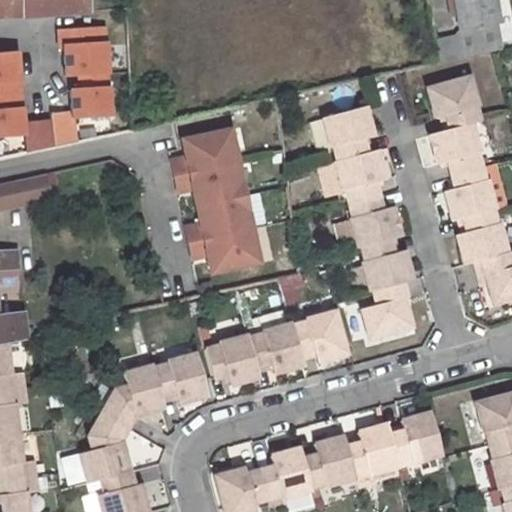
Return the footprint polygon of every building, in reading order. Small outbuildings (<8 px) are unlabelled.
[(0,0),(0,18),(9,18),(8,0),(11,0),(0,0)] [(11,0),(8,0),(9,18),(88,13),(86,0),(11,0)] [(451,0),(457,29),(496,21),(491,0),(451,0)] [(496,21),(457,29),(458,36),(434,41),(438,64),(501,51),(496,21)] [(62,47),(63,75),(78,74),(106,73),(103,29),(57,31),(58,47),(62,47)] [(0,53),(0,94),(19,93),(15,53),(0,53)] [(106,73),(78,74),(78,89),(69,90),(71,117),(108,115),(106,73)] [(469,125),(476,123),(472,108),(474,108),(466,79),(425,90),(433,119),(443,116),(447,131),(469,125)] [(0,94),(0,135),(22,134),(19,93),(0,94)] [(361,107),(320,119),(328,148),(330,147),(335,161),(363,153),(359,139),(370,136),(361,107)] [(447,131),(427,136),(435,165),(445,162),(449,176),(479,168),(475,154),(477,154),(469,125),(447,131)] [(168,161),(172,177),(234,163),(227,129),(179,140),(183,158),(168,161)] [(25,141),(0,141),(0,151),(25,151),(25,141)] [(335,161),(332,162),(340,191),(343,191),(347,204),(375,196),(371,183),(382,180),(374,150),(363,153),(335,161)] [(190,189),(194,207),(242,196),(234,163),(172,177),(175,192),(190,189)] [(450,222),(461,219),(491,211),(493,210),(485,181),(482,182),(479,168),(449,176),(453,190),(442,193),(450,222)] [(43,173),(49,198),(57,196),(51,172),(43,173)] [(43,173),(17,179),(22,204),(49,198),(43,173)] [(17,179),(0,182),(0,208),(22,204),(17,179)] [(183,228),(187,243),(249,229),(242,196),(194,207),(198,224),(183,228)] [(375,196),(347,204),(350,218),(348,219),(356,248),(359,247),(387,239),(398,236),(389,207),(379,210),(375,196)] [(491,211),(461,219),(465,234),(455,236),(463,265),(479,261),(505,254),(497,224),(494,225),(491,211)] [(294,252),(307,252),(308,218),(295,217),(294,252)] [(209,273),(257,262),(249,229),(187,243),(190,259),(204,256),(209,273)] [(387,239),(359,247),(363,261),(360,262),(368,291),(371,290),(399,282),(410,279),(402,250),(391,253),(387,239)] [(15,252),(0,252),(0,271),(17,270),(15,252)] [(505,254),(479,261),(490,305),(511,298),(511,266),(511,267),(507,253),(505,254)] [(399,282),(371,290),(375,305),(359,309),(368,338),(409,327),(401,298),(404,298),(399,282)] [(304,322),(290,326),(297,354),(311,351),(314,361),(343,354),(333,312),(303,319),(304,322)] [(0,343),(6,343),(25,338),(21,313),(0,314),(0,343)] [(290,326),(289,323),(260,330),(260,333),(246,337),(254,365),(267,362),(270,373),(300,365),(297,354),(290,326)] [(246,337),(246,334),(216,342),(217,344),(203,347),(211,376),(224,373),(227,384),(256,376),(254,365),(246,337)] [(0,343),(0,391),(23,388),(21,373),(9,375),(6,343),(0,343)] [(166,362),(152,366),(160,395),(174,391),(177,401),(207,393),(195,351),(165,359),(166,362)] [(152,366),(151,363),(122,372),(126,384),(114,388),(101,411),(127,426),(134,413),(163,405),(160,395),(152,366)] [(23,388),(0,391),(0,435),(18,434),(14,405),(25,403),(23,388)] [(511,392),(471,404),(480,433),(482,433),(486,446),(511,438),(511,426),(511,424),(511,423),(511,392)] [(120,439),(127,426),(101,411),(88,434),(92,449),(79,452),(86,481),(99,478),(129,470),(120,439)] [(388,435),(396,465),(410,460),(411,463),(440,455),(429,414),(400,421),(402,432),(388,435)] [(345,447),(352,476),(367,472),(368,474),(397,467),(396,465),(388,435),(385,425),(356,433),(359,443),(345,447)] [(18,434),(0,435),(0,480),(35,476),(33,461),(21,463),(18,434)] [(301,459),(309,487),(323,484),(324,486),(353,478),(352,476),(345,447),(342,437),(312,444),(315,455),(301,459)] [(511,438),(486,446),(490,460),(487,461),(496,489),(498,489),(511,484),(511,438)] [(272,466),(258,470),(266,499),(279,495),(280,497),(310,490),(309,487),(301,459),(298,448),(269,456),(272,466)] [(266,499),(258,470),(244,474),(243,468),(214,476),(223,511),(246,511),(254,510),(252,503),(266,499)] [(129,470),(99,478),(103,492),(97,494),(101,511),(146,511),(139,483),(132,484),(129,470)] [(35,476),(0,480),(0,511),(27,511),(25,493),(37,491),(35,476)] [(511,511),(511,484),(498,489),(502,503),(500,504),(502,511),(511,511)]
